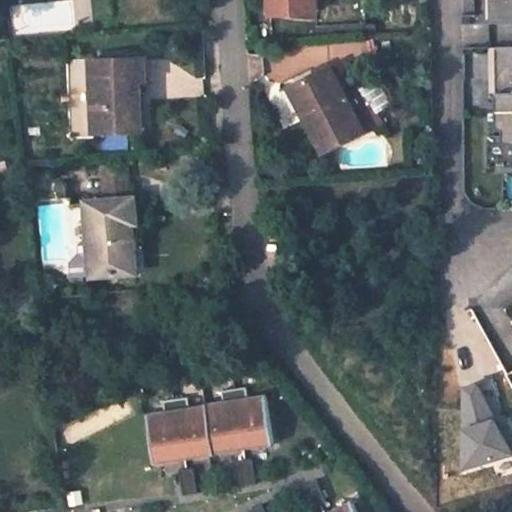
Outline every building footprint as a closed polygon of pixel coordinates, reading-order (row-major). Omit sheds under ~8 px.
[(315,0),(269,0),(271,16),(316,12),(315,0)] [(366,24),(318,28),(318,37),(367,33),(366,26),(366,24)] [(377,32),(376,24),(366,26),(367,33),(377,32)] [(511,46),(497,47),(498,129),(505,129),(505,135),(489,136),(490,166),(511,166),(511,46)] [(146,58),(92,61),(94,133),(135,132),(134,81),(144,81),(147,81),(146,58)] [(345,93),(332,67),(294,88),(311,122),(309,123),(325,153),(384,122),(371,98),(368,99),(353,107),(345,93)] [(135,132),(145,131),(144,81),(134,81),(135,132)] [(353,107),(368,99),(361,85),(345,93),(353,107)] [(294,88),(285,91),(301,121),(307,118),(309,123),(311,122),(294,88)] [(104,167),(106,192),(131,190),(129,165),(104,167)] [(137,222),(135,197),(87,201),(87,204),(66,205),(73,278),(136,273),(134,237),(127,237),(125,222),(132,222),(137,222)] [(127,237),(134,237),(132,222),(125,222),(127,237)] [(146,272),(143,222),(137,222),(132,222),(134,237),(136,273),(146,272)] [(253,447),(273,445),(266,393),(248,396),(247,386),(221,390),(223,400),(206,403),(206,404),(190,407),(188,396),(163,400),(165,410),(147,414),(155,464),(177,461),(175,449),(192,446),(194,458),(215,455),(215,454),(235,451),(233,439),(251,436),(253,447)] [(233,439),(235,451),(253,447),(251,436),(233,439)] [(175,449),(177,461),(194,458),(192,446),(175,449)] [(355,511),(350,501),(332,509),(333,511),(355,511)]
